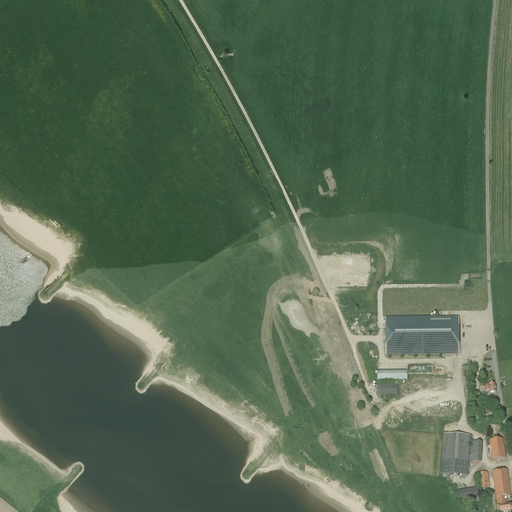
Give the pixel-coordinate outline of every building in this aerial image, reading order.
[(387,356),(459,357),(460,316),(388,315),(387,356)] [(407,370),(377,370),(377,379),(407,379),(407,370)] [(377,382),(377,394),(397,394),(397,382),(377,382)] [(488,385),(482,386),(483,392),(489,392),(490,393),(496,393),(495,384),(488,385)] [(468,475),(469,435),(444,434),(443,474),(468,475)] [(505,459),(502,439),(489,441),(492,461),(505,459)] [(480,463),(481,442),(471,441),(469,462),(480,463)] [(507,470),(492,472),(497,511),(506,511),(511,511),(511,507),(511,505),(507,505),(506,497),(510,497),(507,470)] [(487,473),(478,474),(480,489),(489,487),(487,473)] [(457,491),(459,504),(471,502),(470,494),(477,493),(476,488),(457,491)]
